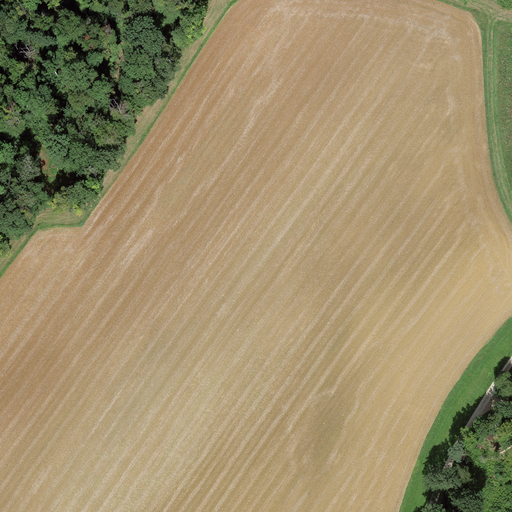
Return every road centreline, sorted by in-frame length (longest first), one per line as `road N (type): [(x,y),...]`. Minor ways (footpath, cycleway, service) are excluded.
road 1 (track): [(0,272),(40,220),(81,215),(227,0)]
road 2 (track): [(492,0),(493,154),(511,212)]
road 3 (track): [(511,363),(440,460),(420,511)]
